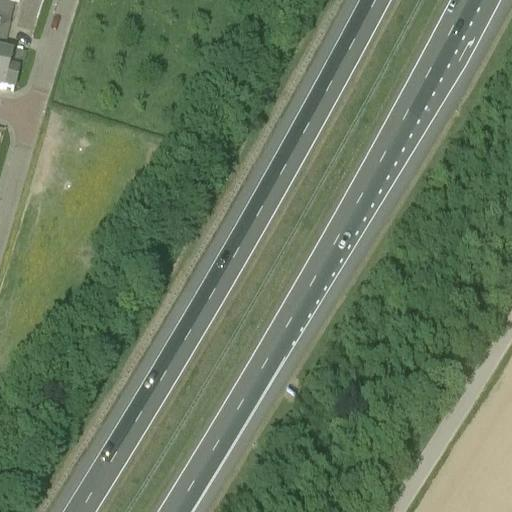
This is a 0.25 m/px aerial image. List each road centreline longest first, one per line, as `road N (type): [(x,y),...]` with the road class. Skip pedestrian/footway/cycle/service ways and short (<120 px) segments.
road 1 (motorway): [(373,0),(303,133),(76,511)]
road 2 (motorway): [(172,511),(380,160),(464,0)]
road 3 (residential): [(27,119),(64,0)]
